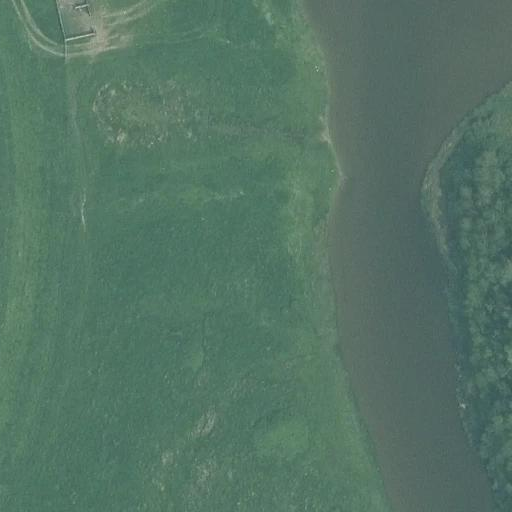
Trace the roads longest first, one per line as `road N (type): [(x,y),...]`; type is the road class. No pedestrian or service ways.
road 1 (track): [(0,84),(11,204),(0,326)]
road 2 (track): [(16,0),(43,44),(112,51)]
